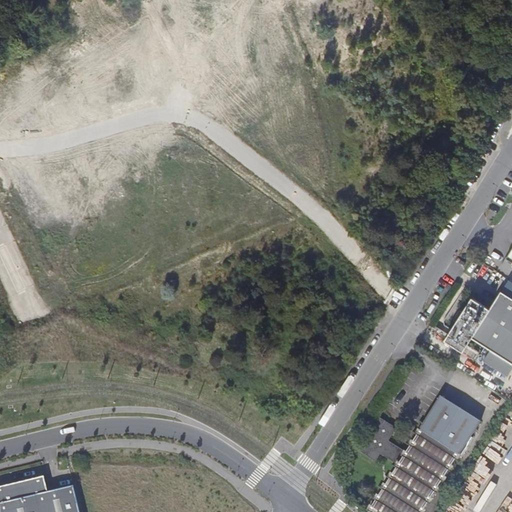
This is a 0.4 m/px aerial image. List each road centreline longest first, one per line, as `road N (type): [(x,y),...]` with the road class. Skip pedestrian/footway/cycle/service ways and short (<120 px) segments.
road 1 (unclassified): [(511,149),(286,499)]
road 2 (unclassified): [(0,452),(112,427),(166,427),(210,443),(286,499)]
road 3 (track): [(72,373),(47,318),(0,252)]
